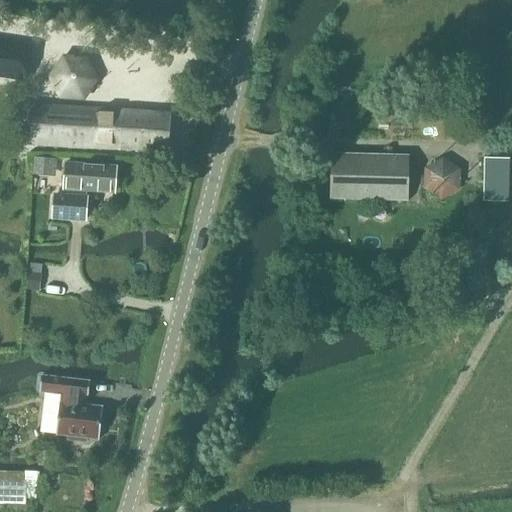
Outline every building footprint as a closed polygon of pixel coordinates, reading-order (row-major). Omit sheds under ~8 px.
[(30,48),(0,44),(0,78),(25,82),(30,48)] [(168,116),(30,105),(27,144),(165,154),(168,116)] [(409,157),(331,155),(330,201),(408,203),(409,157)] [(495,161),(484,161),(483,203),(492,203),(507,203),(508,161),(495,161)] [(115,169),(65,165),(63,190),(57,190),(57,194),(53,194),(51,221),(86,223),(89,197),(86,196),(87,192),(114,194),(115,169)] [(66,442),(99,446),(104,409),(93,407),(96,383),(43,376),(41,389),(63,392),(61,404),(59,404),(55,438),(66,440),(66,442)]
